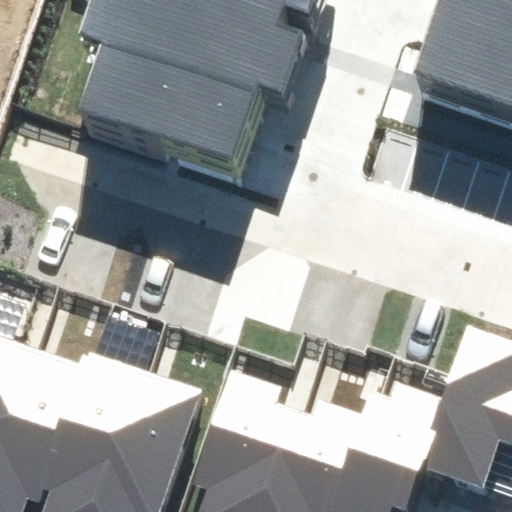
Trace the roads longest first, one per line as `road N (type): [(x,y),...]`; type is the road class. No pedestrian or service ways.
road 1 (residential): [(33,135),(260,209),(325,210)]
road 2 (residential): [(392,0),(325,210)]
road 3 (residential): [(325,210),(511,273)]
